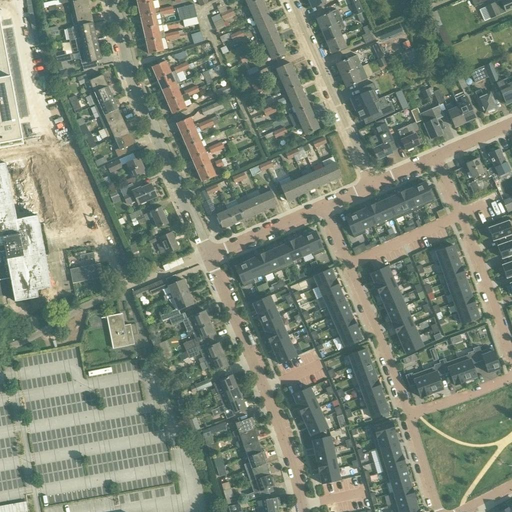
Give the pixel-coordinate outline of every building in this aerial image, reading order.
[(55,6),(61,5),(72,2),(81,0),(59,0),(60,2),(53,3),(52,2),(45,4),(45,5),(42,5),(43,8),(47,8),(55,6)] [(87,0),(81,0),(72,2),(75,14),(90,11),(87,0)] [(261,0),(258,0),(247,5),(252,16),(266,10),(261,0)] [(307,0),(312,8),(324,3),(323,0),(307,0)] [(358,0),(349,0),(356,15),(364,11),(358,0)] [(501,3),(496,6),(499,11),(504,9),(505,12),(511,9),(511,0),(501,0),(500,1),(501,3)] [(151,2),(137,5),(140,17),(172,10),(171,7),(158,11),(158,10),(153,11),(151,3),(151,2)] [(212,10),(208,12),(216,31),(225,27),(222,20),(234,15),(231,8),(226,10),(223,3),(216,6),(211,8),(212,10)] [(417,3),(409,6),(412,15),(420,11),(417,3)] [(493,4),(485,7),(489,19),(498,16),(493,4)] [(193,6),(177,9),(179,15),(194,11),(193,6)] [(172,10),(140,17),(143,30),(157,27),(156,22),(161,20),(161,17),(173,14),(172,10)] [(266,10),(252,16),(257,27),(270,21),(266,10)] [(337,10),(316,19),(321,30),(342,21),(337,10)] [(90,11),(75,14),(71,15),(73,27),(71,28),(92,23),(90,11)] [(367,19),(364,12),(356,15),(349,19),(349,21),(357,17),(359,22),(367,19)] [(0,149),(25,145),(2,22),(2,21),(1,20),(1,18),(0,17),(0,149)] [(197,24),(196,18),(182,21),(184,27),(197,24)] [(270,21),(257,27),(261,38),(275,32),(270,21)] [(342,21),(321,30),(326,42),(340,36),(338,31),(344,28),(342,21)] [(92,23),(71,28),(74,40),(95,36),(92,23)] [(365,34),(361,36),(365,44),(374,40),(368,25),(362,28),(365,34)] [(442,26),(437,28),(446,48),(451,45),(442,26)] [(157,27),(143,30),(146,42),(159,39),(165,38),(178,35),(183,34),(182,32),(177,33),(177,32),(164,36),(163,32),(158,33),(157,27)] [(228,33),(219,37),(221,43),(231,39),(232,41),(243,36),(241,30),(229,35),(228,33)] [(199,31),(190,35),(193,44),(203,41),(199,31)] [(275,32),(261,38),(266,49),(280,43),(275,32)] [(95,36),(74,40),(76,40),(77,48),(75,48),(76,51),(78,51),(78,52),(83,51),(98,48),(95,36)] [(340,36),(326,42),(331,54),(345,47),(340,36)] [(162,52),(159,39),(146,42),(149,55),(162,52)] [(263,50),(262,56),(267,54),(268,56),(269,55),(271,60),(285,54),(280,43),(266,49),(263,50)] [(86,63),(82,64),(83,70),(96,67),(95,62),(101,60),(98,48),(83,51),(86,63)] [(247,53),(238,57),(241,63),(250,59),(247,53)] [(356,55),(336,64),(341,76),(361,67),(356,55)] [(504,57),(498,60),(502,68),(508,66),(504,57)] [(378,60),(381,67),(386,65),(383,58),(378,60)] [(165,62),(152,68),(157,79),(170,74),(165,62)] [(185,62),(172,68),(175,74),(188,68),(185,62)] [(289,63),(275,69),(280,80),(294,74),(289,63)] [(484,66),(488,77),(490,81),(491,83),(497,81),(489,64),(484,66)] [(484,66),(470,72),(475,83),(488,77),(484,66)] [(361,67),(341,76),(346,87),(366,78),(361,67)] [(458,69),(453,71),(461,90),(466,87),(458,69)] [(257,72),(246,77),(249,84),(250,83),(255,95),(267,89),(264,84),(263,84),(257,72)] [(170,74),(157,79),(162,91),(175,85),(170,74)] [(294,74),(280,80),(285,91),(299,85),(294,74)] [(85,75),(76,79),(80,86),(89,82),(85,75)] [(102,75),(88,81),(93,93),(107,87),(102,75)] [(507,79),(497,83),(499,89),(506,105),(511,101),(511,90),(510,85),(507,79)] [(377,101),(373,91),(375,90),(373,84),(359,89),(362,95),(351,100),(356,110),(357,110),(377,101)] [(175,85),(162,91),(167,103),(180,97),(175,85)] [(228,85),(214,91),(217,98),(231,92),(228,85)] [(299,85),(285,91),(290,102),(304,96),(299,85)] [(180,97),(167,103),(172,115),(185,109),(183,104),(191,100),(189,97),(200,93),(197,86),(184,92),(185,95),(180,98),(180,97)] [(93,93),(88,95),(93,107),(112,98),(107,87),(93,93)] [(422,92),(425,100),(431,97),(428,89),(422,92)] [(439,90),(433,92),(438,104),(444,101),(439,90)] [(480,90),(475,93),(477,98),(477,99),(484,114),(497,109),(490,93),(482,96),(480,90)] [(453,97),(457,107),(464,123),(475,118),(463,92),(453,97)] [(75,96),(68,99),(74,112),(81,108),(75,96)] [(304,96),(290,102),(295,113),(309,107),(304,96)] [(112,98),(93,107),(98,118),(103,116),(117,110),(112,98)] [(408,107),(404,99),(399,101),(403,110),(408,107)] [(381,110),(377,101),(357,110),(361,120),(371,116),(373,121),(387,116),(384,109),(381,110)] [(219,102),(201,110),(204,116),(222,108),(219,102)] [(450,104),(445,106),(448,112),(447,112),(454,127),(464,123),(457,107),(453,110),(450,104)] [(273,105),(262,111),(265,117),(277,112),(273,105)] [(443,117),(438,106),(419,115),(430,139),(441,134),(435,121),(443,117)] [(309,107),(295,113),(299,124),(313,118),(309,107)] [(117,110),(103,116),(108,127),(122,121),(117,110)] [(189,118),(176,124),(181,135),(194,130),(199,127),(198,125),(199,124),(196,118),(195,118),(194,117),(189,119),(189,118)] [(85,124),(83,118),(75,122),(77,127),(85,124)] [(313,118),(299,124),(304,135),(318,129),(313,118)] [(199,124),(198,125),(199,127),(200,130),(213,125),(211,119),(206,121),(199,124)] [(122,121),(108,127),(102,130),(106,138),(112,135),(114,139),(127,133),(122,121)] [(85,125),(85,124),(77,127),(82,139),(91,135),(90,132),(92,131),(89,123),(85,125)] [(381,146),(373,150),(377,160),(391,153),(387,143),(392,141),(385,124),(373,129),(381,146)] [(410,125),(397,131),(401,140),(401,141),(405,151),(419,144),(414,135),(412,130),(410,125)] [(283,127),(272,133),(275,139),(286,133),(283,127)] [(194,130),(181,135),(186,147),(199,141),(194,130)] [(127,133),(114,139),(118,150),(115,152),(117,158),(130,152),(128,147),(132,144),(127,133)] [(93,140),(91,135),(82,139),(88,150),(90,149),(96,147),(95,144),(99,142),(98,138),(93,140)] [(323,137),(312,142),(314,148),(326,143),(323,137)] [(199,141),(186,147),(191,159),(204,153),(199,141)] [(220,142),(207,148),(210,154),(223,148),(220,142)] [(45,225),(65,221),(51,144),(25,148),(35,206),(41,205),(45,225)] [(493,166),(488,169),(493,182),(494,182),(499,179),(498,176),(509,171),(511,174),(511,173),(511,157),(507,146),(488,154),(493,166)] [(296,149),(285,154),(287,161),(293,158),(295,162),(302,159),(306,158),(301,147),(296,149)] [(204,153),(191,159),(196,171),(209,165),(204,153)] [(332,157),(321,162),(324,167),(330,181),(341,176),(332,157)] [(116,158),(103,164),(105,170),(108,169),(108,171),(120,166),(116,158)] [(138,158),(126,163),(132,178),(144,172),(138,158)] [(477,158),(465,164),(473,182),(469,184),(473,194),(474,194),(479,191),(475,182),(479,181),(481,180),(483,182),(487,180),(487,177),(491,176),(488,170),(486,171),(485,168),(482,169),(477,158)] [(270,161),(258,166),(260,172),(272,167),(270,161)] [(0,300),(17,299),(18,302),(45,299),(44,291),(56,289),(48,225),(44,225),(43,217),(21,219),(14,164),(0,165),(0,300)] [(209,165),(196,171),(201,182),(214,176),(209,165)] [(324,167),(313,172),(319,186),(330,181),(324,167)] [(313,172),(302,177),(308,191),(319,186),(313,172)] [(243,173),(231,177),(234,183),(245,178),(243,173)] [(302,177),(291,182),(297,196),(308,191),(302,177)] [(291,182),(280,187),(286,201),(297,196),(291,182)] [(433,202),(425,182),(415,186),(423,206),(433,202)] [(216,184),(204,189),(207,195),(218,190),(216,184)] [(139,188),(123,196),(127,204),(136,200),(138,205),(155,197),(150,185),(140,189),(139,188)] [(423,206),(415,186),(405,191),(414,212),(424,207),(423,206)] [(271,191),(260,196),(266,210),(277,205),(271,191)] [(414,212),(405,191),(395,195),(404,216),(414,212)] [(235,200),(238,205),(244,219),(255,215),(249,201),(246,195),(235,200)] [(404,216),(395,195),(385,200),(393,219),(394,220),(404,216)] [(260,196),(249,201),(255,215),(266,210),(260,196)] [(393,219),(385,200),(375,204),(384,224),(393,219)] [(205,201),(198,205),(204,217),(211,214),(205,201)] [(384,224),(375,204),(365,209),(373,226),(374,229),(384,225),(384,224)] [(238,205),(227,210),(233,224),(244,219),(238,205)] [(142,215),(130,220),(133,226),(144,221),(145,222),(153,218),(157,228),(167,224),(160,208),(143,216),(142,215)] [(373,226),(365,209),(355,213),(363,230),(373,226)] [(139,210),(128,215),(130,220),(142,215),(139,210)] [(227,210),(216,215),(222,229),(233,224),(227,210)] [(363,230),(355,213),(345,217),(354,238),(364,234),(363,230)] [(511,219),(488,228),(493,241),(502,237),(504,244),(511,240),(511,219)] [(324,252),(315,231),(305,235),(312,253),(314,256),(324,252)] [(171,233),(159,238),(166,254),(178,248),(171,233)] [(312,253),(305,235),(295,240),(302,257),(312,253)] [(302,257),(295,240),(285,244),(292,262),(302,257)] [(511,240),(504,244),(497,246),(502,258),(511,255),(511,259),(511,240)] [(292,262),(285,244),(275,249),(283,268),(293,264),(292,262)] [(457,256),(453,245),(435,252),(439,262),(457,256)] [(283,268),(275,249),(265,253),(273,273),(283,268)] [(93,253),(79,255),(80,261),(94,258),(93,253)] [(273,273),(265,253),(255,257),(262,275),(263,277),(273,273)] [(461,266),(457,256),(439,262),(442,273),(461,266)] [(262,275),(255,257),(245,262),(252,279),(262,275)] [(252,279),(245,262),(235,266),(244,287),(254,283),(252,279)] [(511,262),(502,266),(506,278),(511,275),(511,262)] [(100,264),(69,269),(72,283),(102,278),(100,264)] [(392,276),(388,266),(370,274),(374,284),(392,276)] [(465,276),(461,266),(442,273),(446,283),(465,276)] [(331,269),(313,277),(317,287),(335,279),(331,269)] [(397,286),(392,276),(374,284),(379,294),(397,286)] [(468,287),(465,276),(446,283),(450,293),(468,287)] [(340,289),(335,279),(317,287),(322,297),(340,289)] [(166,281),(148,288),(150,294),(168,287),(172,298),(187,292),(182,280),(168,286),(166,281)] [(401,296),(397,286),(379,294),(383,304),(401,296)] [(472,297),(468,287),(450,293),(453,304),(472,297)] [(344,299),(340,289),(322,297),(326,307),(344,299)] [(174,309),(159,316),(162,322),(170,318),(180,314),(178,310),(193,304),(187,292),(172,298),(168,300),(174,309)] [(274,306),(270,296),(252,304),(257,314),(274,306)] [(405,306),(401,296),(383,304),(388,314),(405,306)] [(476,307),(472,297),(453,304),(457,314),(476,307)] [(349,309),(344,299),(326,307),(331,317),(349,309)] [(279,316),(274,306),(257,314),(261,324),(279,316)] [(410,316),(405,306),(388,314),(392,324),(410,316)] [(479,318),(476,307),(457,314),(461,324),(479,318)] [(353,319),(349,309),(331,317),(335,327),(353,319)] [(180,314),(170,318),(172,324),(182,320),(187,332),(209,323),(204,311),(191,317),(192,317),(186,319),(184,314),(180,315),(180,314)] [(121,314),(106,317),(113,349),(134,345),(130,325),(123,326),(121,314)] [(283,326),(279,316),(261,324),(265,334),(283,326)] [(414,326),(410,316),(392,324),(396,334),(414,326)] [(357,329),(353,319),(335,327),(340,337),(357,329)] [(209,323),(187,332),(186,332),(187,336),(192,334),(194,339),(195,341),(201,339),(204,338),(214,334),(209,323)] [(288,336),(283,326),(265,334),(270,344),(288,336)] [(419,336),(414,326),(396,334),(401,344),(419,336)] [(362,339),(357,329),(340,337),(344,347),(362,339)] [(292,346),(288,336),(270,344),(274,354),(292,346)] [(405,354),(423,346),(419,336),(401,344),(405,354)] [(194,339),(182,344),(185,352),(195,347),(197,346),(205,343),(204,338),(201,339),(195,341),(194,339)] [(207,348),(205,343),(197,346),(202,358),(198,360),(200,364),(223,355),(218,343),(207,348)] [(166,344),(161,346),(164,354),(169,352),(166,344)] [(297,356),(292,346),(274,354),(279,364),(297,356)] [(473,349),(473,351),(477,362),(483,360),(488,373),(500,369),(492,347),(480,352),(479,346),(473,349)] [(195,347),(185,352),(188,359),(199,355),(199,354),(198,352),(197,352),(195,347)] [(370,359),(366,349),(348,356),(351,366),(370,359)] [(476,378),(472,364),(477,362),(473,351),(467,353),(468,355),(457,359),(465,382),(476,378)] [(200,364),(199,365),(201,371),(212,366),(214,372),(227,366),(223,355),(200,364)] [(374,370),(370,359),(351,366),(355,376),(374,370)] [(465,382),(457,359),(446,362),(445,359),(439,361),(440,363),(444,374),(449,372),(454,386),(465,382)] [(438,376),(444,374),(440,363),(433,365),(434,367),(423,371),(431,394),(443,390),(438,376)] [(377,380),(374,370),(355,376),(359,387),(377,380)] [(431,394),(423,371),(412,375),(412,373),(405,375),(409,387),(416,385),(420,398),(431,394)] [(215,389),(210,391),(213,397),(236,387),(231,375),(218,381),(219,381),(212,384),(215,389)] [(208,380),(194,386),(197,392),(211,386),(208,380)] [(381,390),(377,380),(359,387),(363,397),(381,390)] [(236,387),(213,397),(217,408),(222,406),(241,398),(236,387)] [(315,398),(310,387),(292,395),(297,405),(315,398)] [(385,401),(381,390),(363,397),(366,407),(385,401)] [(217,408),(211,411),(213,416),(230,409),(233,415),(245,410),(241,398),(222,406),(217,408)] [(319,408),(315,398),(297,405),(301,416),(319,408)] [(389,411),(385,401),(366,407),(370,418),(389,411)] [(323,418),(319,408),(301,416),(306,426),(323,418)] [(195,418),(185,422),(190,433),(200,430),(195,418)] [(237,430),(232,432),(233,437),(253,430),(252,426),(254,425),(251,418),(249,418),(235,423),(237,430)] [(328,428),(323,418),(306,426),(310,436),(328,428)] [(370,428),(373,439),(395,433),(392,421),(370,428)] [(209,428),(211,434),(226,429),(224,423),(209,428)] [(255,429),(253,430),(233,437),(236,444),(234,445),(235,448),(237,448),(243,446),(257,441),(256,438),(258,438),(259,436),(257,430),(255,429)] [(398,444),(395,433),(373,439),(376,450),(398,444)] [(333,447),(331,437),(312,441),(314,452),(333,447)] [(245,453),(240,454),(242,459),(247,458),(261,452),(257,441),(243,446),(245,453)] [(402,454),(398,444),(376,450),(380,461),(402,454)] [(335,458),(333,447),(314,452),(316,462),(335,458)] [(249,463),(243,465),(245,471),(246,471),(265,464),(264,460),(267,459),(264,451),(261,452),(247,458),(249,463)] [(405,465),(402,454),(380,461),(383,472),(405,465)] [(338,469),(335,458),(316,462),(319,473),(338,469)] [(265,464),(246,471),(250,482),(249,482),(269,475),(265,464)] [(408,476),(405,465),(383,472),(386,483),(390,482),(408,476)] [(340,480),(338,469),(319,473),(321,484),(340,480)] [(253,492),(246,495),(248,500),(263,495),(261,491),(273,487),(269,475),(249,482),(253,492)] [(412,487),(408,476),(390,482),(393,492),(393,493),(412,487)] [(415,498),(412,487),(393,493),(393,492),(389,493),(389,494),(393,505),(415,498)] [(262,507),(257,508),(257,511),(266,511),(278,510),(277,506),(280,505),(278,497),(261,501),(262,507)] [(408,511),(418,509),(415,498),(393,505),(394,511),(408,511)] [(239,503),(227,506),(228,511),(239,511),(240,511),(239,503)]
